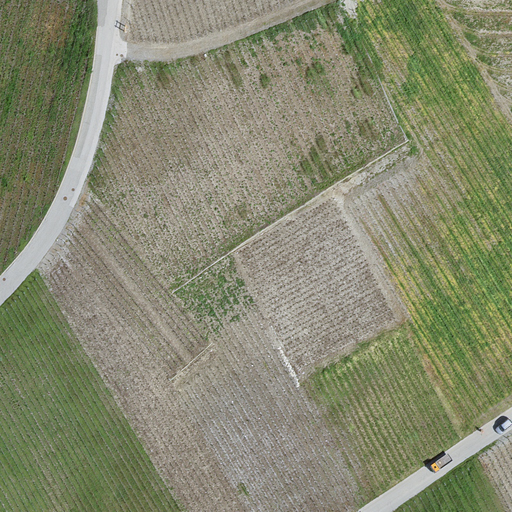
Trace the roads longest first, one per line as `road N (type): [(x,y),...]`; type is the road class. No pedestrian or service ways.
road 1 (unclassified): [(0,296),(35,259),(75,177),(103,86),(109,0)]
road 2 (track): [(325,0),(199,49),(149,58),(106,44)]
road 3 (unclassified): [(376,511),(511,423)]
